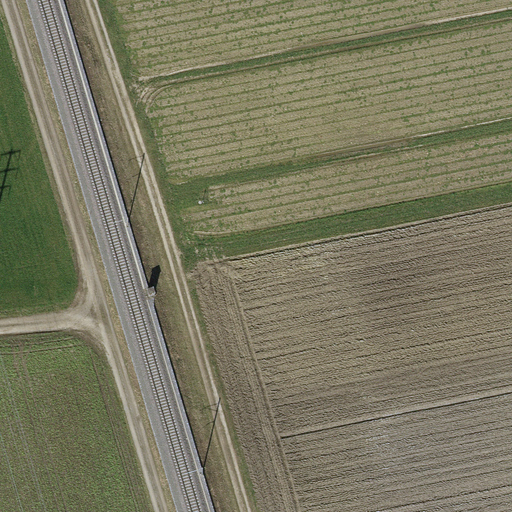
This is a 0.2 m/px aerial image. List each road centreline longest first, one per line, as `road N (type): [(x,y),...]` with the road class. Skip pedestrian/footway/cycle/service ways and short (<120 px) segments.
road 1 (track): [(6,0),(162,511)]
road 2 (track): [(100,0),(247,511)]
